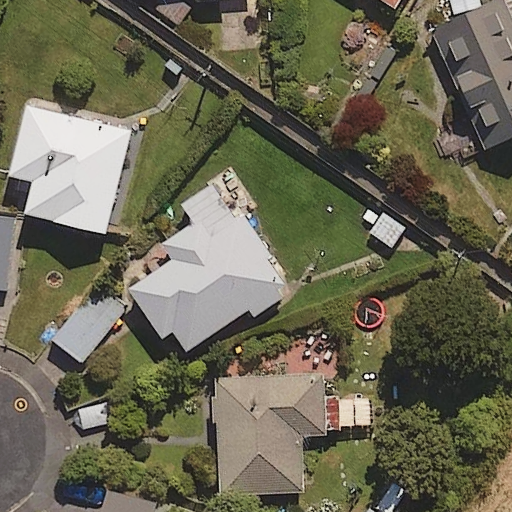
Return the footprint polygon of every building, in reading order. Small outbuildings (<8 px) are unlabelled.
[(197,1),(198,11),(234,6),(233,0),(139,0),(143,4),(197,1)] [(408,0),(369,0),(397,17),(408,0)] [(459,0),(447,6),(457,28),(438,37),(494,160),(511,151),(511,3),(487,15),(480,0),(459,0)] [(44,37),(20,28),(5,70),(29,78),(44,37)] [(134,137),(31,111),(12,188),(38,194),(29,227),(106,246),(134,137)] [(288,294),(218,187),(183,211),(195,229),(160,252),(172,270),(131,297),(163,347),(175,340),(188,360),(288,294)] [(16,222),(0,220),(0,296),(8,297),(16,222)] [(130,312),(95,288),(51,350),(86,375),(130,312)] [(372,386),(321,388),(320,364),(212,369),(218,486),(303,482),(300,427),(374,423),(372,386)] [(98,511),(180,511),(109,485),(98,511)]
